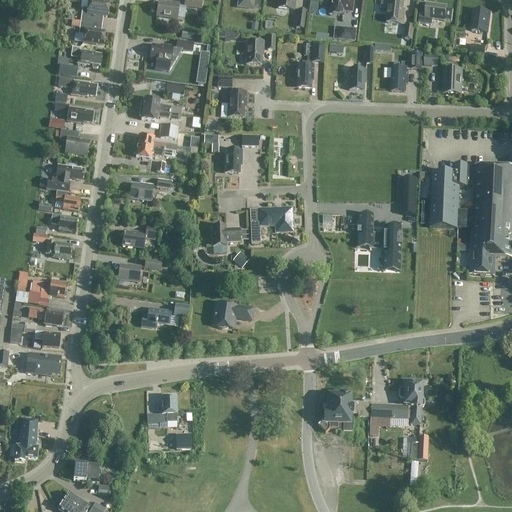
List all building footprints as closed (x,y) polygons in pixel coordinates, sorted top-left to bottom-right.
[(107,18),(109,4),(89,1),(89,0),(81,0),(81,8),(82,8),(81,22),(93,24),(94,16),(107,18)] [(203,0),(202,0),(184,0),(184,7),(201,10),(203,0)] [(238,0),(238,7),(260,10),(261,0),(238,0)] [(293,0),(279,0),(278,9),(294,11),(295,2),(293,1),(293,0)] [(331,0),(329,15),(343,17),(344,12),(352,13),(353,0),(331,0)] [(404,2),(390,0),(389,0),(387,23),(403,25),(404,17),(402,17),(404,2)] [(319,13),(320,2),(311,1),(310,13),(319,13)] [(172,3),(171,5),(158,3),(156,17),(177,20),(179,4),(172,3)] [(433,19),(445,21),(446,10),(447,7),(427,5),(426,9),(425,18),(419,17),(418,24),(432,26),(433,19)] [(306,11),(298,10),(296,28),(304,29),(306,11)] [(446,10),(445,21),(452,22),(453,10),(446,10)] [(488,13),(474,11),(471,32),(487,34),(488,26),(486,26),(488,13)] [(92,31),(93,24),(81,22),(79,35),(84,36),(83,43),(103,46),(105,33),(92,31)] [(414,26),(406,25),(405,40),(413,41),(414,26)] [(356,30),(339,28),(338,41),(355,43),(356,30)] [(225,39),(226,31),(219,31),(218,38),(225,39)] [(429,44),(440,46),(440,39),(430,38),(429,44)] [(194,43),(177,41),(176,50),(193,53),(194,43)] [(263,42),(248,42),(247,57),(245,59),(245,63),(247,64),(247,65),(261,66),(261,50),(263,50),(263,42)] [(324,64),(324,45),(313,44),(313,57),(307,57),(307,66),(298,65),(297,89),(311,89),(311,75),(313,75),(313,66),(312,66),(312,63),(313,63),(313,64),(324,64)] [(169,73),(171,63),(173,48),(165,46),(165,48),(152,46),(150,60),(156,61),(154,71),(169,73)] [(470,55),(484,57),(485,48),(471,46),(470,55)] [(80,49),(73,48),(72,57),(78,57),(77,65),(89,66),(89,64),(100,66),(102,56),(94,55),(94,54),(79,52),(80,49)] [(200,53),(197,77),(206,78),(210,55),(206,54),(200,53)] [(422,54),(411,54),(411,71),(422,71),(422,54)] [(439,56),(425,56),(424,66),(438,67),(439,56)] [(58,76),(76,79),(78,68),(60,65),(58,76)] [(408,70),(392,69),(391,93),(405,93),(406,80),(408,80),(408,70)] [(365,70),(350,70),(349,91),(363,91),(363,78),(365,78),(365,70)] [(442,95),(464,96),(464,95),(461,95),(462,71),(443,70),(442,95)] [(84,95),(96,97),(97,88),(89,86),(89,85),(73,82),(74,79),(61,77),(59,87),(72,89),(71,95),(84,97),(84,95)] [(218,88),(231,88),(232,79),(218,79),(218,88)] [(185,86),(167,83),(166,93),(184,96),(185,86)] [(246,93),(230,92),(229,118),(243,119),(244,108),(245,109),(246,93)] [(55,103),(66,104),(66,103),(67,96),(56,94),(55,100),(55,103)] [(159,106),(160,101),(144,99),(144,103),(141,102),(140,109),(180,115),(181,109),(159,106)] [(65,105),(56,104),(55,112),(64,113),(65,105)] [(85,111),(69,109),(67,122),(79,124),(80,122),(92,124),(93,114),(85,113),(85,111)] [(179,121),(180,115),(140,109),(139,117),(142,117),(141,120),(157,123),(157,118),(179,121)] [(160,132),(178,135),(179,128),(161,126),(160,132)] [(79,134),(61,131),(59,141),(67,142),(65,154),(87,157),(89,142),(78,140),(79,134)] [(177,141),(178,135),(160,132),(159,138),(177,141)] [(153,143),(154,139),(139,136),(138,140),(136,139),(135,147),(176,153),(176,147),(153,143)] [(218,137),(204,136),(204,145),(218,146),(218,137)] [(191,137),(191,153),(200,153),(201,137),(191,137)] [(242,147),(258,147),(258,137),(242,137),(242,147)] [(175,159),(176,153),(135,147),(134,154),(136,154),(136,158),(151,160),(152,155),(175,159)] [(242,151),(226,151),(225,174),(239,175),(240,160),(242,160),(242,151)] [(164,174),(166,164),(157,163),(156,173),(164,174)] [(453,165),(452,176),(429,174),(427,225),(456,226),(456,230),(472,230),(470,264),(472,264),(472,275),(493,276),(494,258),(511,258),(511,167),(475,166),(475,167),(467,167),(468,166),(453,165)] [(72,179),(82,181),(83,172),(80,171),(80,170),(58,166),(56,179),(71,181),(72,179)] [(417,179),(406,179),(405,204),(416,204),(417,179)] [(46,190),(69,194),(70,183),(47,180),(46,190)] [(156,188),(171,191),(172,182),(158,180),(156,188)] [(145,185),(145,187),(132,185),(130,199),(151,202),(153,187),(145,185)] [(66,194),(57,193),(55,203),(64,204),(63,210),(78,213),(80,200),(65,198),(66,194)] [(52,206),(39,204),(38,211),(51,213),(52,206)] [(258,212),(250,212),(250,223),(251,244),(260,244),(260,227),(276,227),(276,234),(293,233),(292,209),(258,211),(258,212)] [(179,221),(187,225),(191,218),(184,213),(179,221)] [(401,266),(402,227),(383,227),(383,234),(383,236),(373,236),(373,234),(373,215),(358,215),(357,229),(357,230),(357,233),(357,234),(357,249),(367,249),(369,249),(369,250),(370,250),(370,241),(383,241),(383,251),(382,265),(401,266)] [(61,217),(52,216),(51,225),(59,226),(58,231),(75,234),(77,221),(60,219),(61,217)] [(331,230),(332,218),(323,218),(322,230),(331,230)] [(239,229),(226,230),(226,227),(211,227),(212,247),(227,247),(226,243),(240,243),(239,229)] [(122,247),(144,250),(145,240),(159,242),(161,231),(147,229),(146,234),(138,233),(137,235),(125,233),(122,247)] [(182,232),(186,237),(191,234),(187,229),(182,232)] [(32,242),(46,244),(47,236),(33,235),(32,242)] [(72,246),(55,244),(47,243),(46,255),(53,256),(53,258),(70,260),(72,246)] [(249,261),(240,253),(233,262),(242,269),(249,261)] [(30,266),(42,267),(44,259),(31,257),(30,266)] [(162,262),(146,260),(144,269),(161,272),(162,262)] [(133,267),(133,268),(120,266),(118,280),(139,283),(141,268),(133,267)] [(17,293),(16,302),(28,304),(27,304),(48,307),(50,297),(64,299),(66,284),(51,282),(50,285),(42,283),(33,282),(31,294),(29,294),(29,295),(17,293)] [(253,310),(215,304),(212,327),(216,327),(218,329),(220,330),(222,330),(224,330),(226,330),(229,329),(234,330),(235,320),(251,322),(253,310)] [(189,307),(175,305),(173,318),(187,320),(189,307)] [(46,312),(29,310),(28,318),(44,321),(44,325),(45,325),(45,327),(50,328),(51,326),(61,328),(63,314),(46,312)] [(157,325),(169,327),(171,313),(149,310),(148,318),(143,318),(141,328),(156,330),(157,325)] [(43,334),(35,333),(35,341),(43,341),(42,347),(59,349),(60,335),(43,334)] [(0,352),(0,366),(8,367),(9,353),(2,353),(0,352)] [(51,374),(59,375),(60,359),(28,356),(26,374),(51,376),(51,374)] [(370,407),(370,418),(370,419),(407,421),(407,420),(411,420),(411,425),(419,425),(420,408),(422,408),(424,407),(424,402),(423,400),(421,400),(421,386),(420,385),(414,384),(413,382),(408,382),(406,384),(405,384),(405,390),(401,390),(399,391),(399,398),(400,400),(404,400),(404,406),(406,406),(406,407),(371,406),(370,407)] [(343,432),(353,431),(350,392),(324,394),(325,405),(320,405),(321,429),(343,427),(343,432)] [(160,425),(167,425),(167,423),(176,423),(176,415),(176,398),(161,398),(162,415),(159,415),(154,416),(154,425),(160,425)] [(37,422),(21,421),(19,447),(16,447),(14,463),(24,464),(25,459),(37,460),(38,449),(35,448),(37,422)] [(176,450),(191,450),(191,433),(175,434),(176,450)] [(419,444),(411,444),(410,461),(418,461),(419,444)] [(100,466),(87,465),(84,466),(75,465),(73,482),(82,482),(81,485),(85,486),(86,483),(99,484),(100,466)] [(109,487),(99,486),(98,496),(108,497),(109,487)] [(86,511),(90,507),(69,494),(63,503),(59,504),(58,507),(58,511),(59,511),(86,511)] [(103,511),(105,509),(95,503),(89,511),(103,511)]
